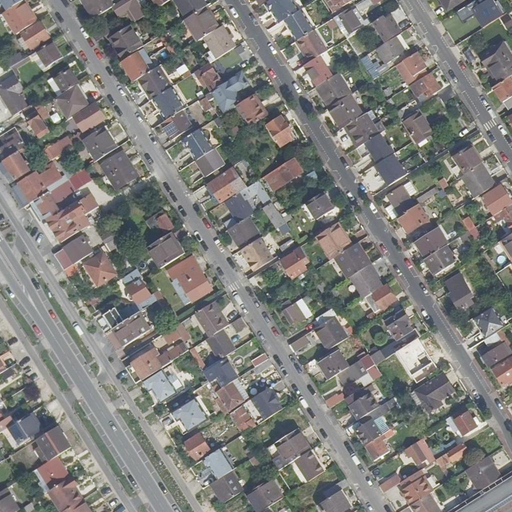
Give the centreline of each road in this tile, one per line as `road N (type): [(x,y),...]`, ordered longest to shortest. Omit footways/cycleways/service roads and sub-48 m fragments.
road 1 (residential): [(377,511),(56,0)]
road 2 (residential): [(234,0),(511,438)]
road 3 (residential): [(198,511),(0,198)]
road 4 (tertiary): [(165,511),(0,251)]
road 5 (residential): [(0,306),(129,511)]
road 6 (residential): [(511,157),(413,0)]
